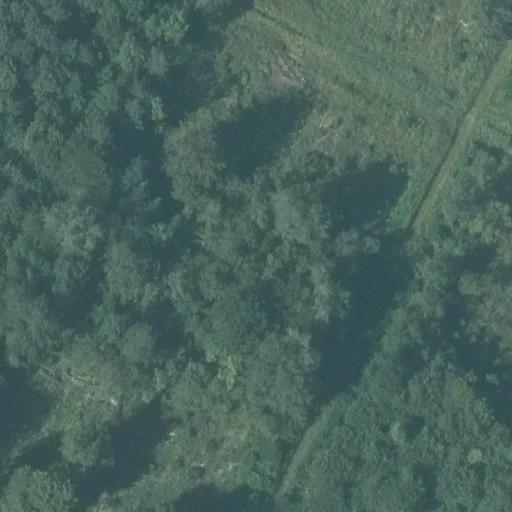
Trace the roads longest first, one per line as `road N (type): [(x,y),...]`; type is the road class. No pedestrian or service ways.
road 1 (track): [(269,511),(511,30)]
road 2 (track): [(200,0),(511,158)]
road 3 (track): [(511,124),(267,0)]
